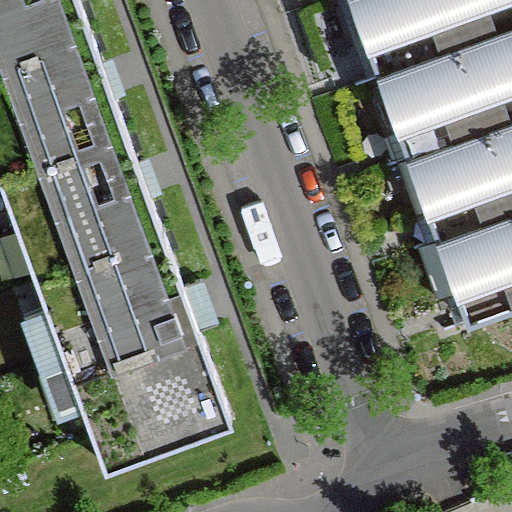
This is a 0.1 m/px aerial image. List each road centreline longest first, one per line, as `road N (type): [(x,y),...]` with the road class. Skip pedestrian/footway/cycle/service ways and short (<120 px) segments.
road 1 (residential): [(211,0),(384,467)]
road 2 (residential): [(384,467),(511,427)]
